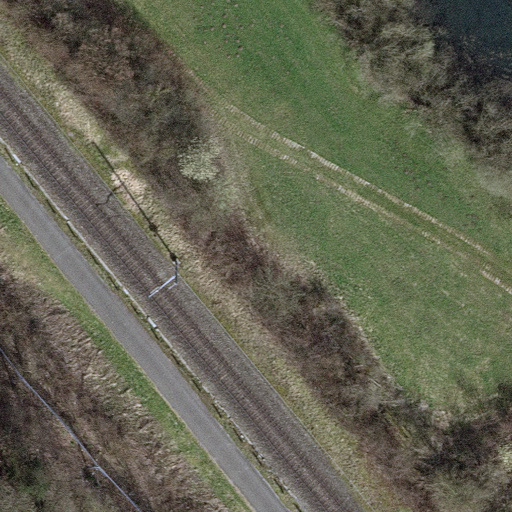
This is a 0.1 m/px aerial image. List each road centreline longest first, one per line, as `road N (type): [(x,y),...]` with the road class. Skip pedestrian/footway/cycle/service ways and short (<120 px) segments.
road 1 (track): [(511,329),(489,321),(398,354),(354,419),(333,511)]
road 2 (track): [(120,333),(0,243)]
